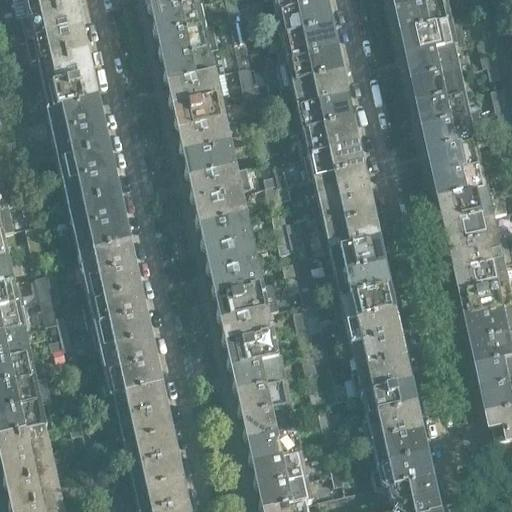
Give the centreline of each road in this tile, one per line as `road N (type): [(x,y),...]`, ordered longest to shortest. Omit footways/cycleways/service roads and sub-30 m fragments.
road 1 (residential): [(93,0),(208,511)]
road 2 (residential): [(459,511),(345,0)]
